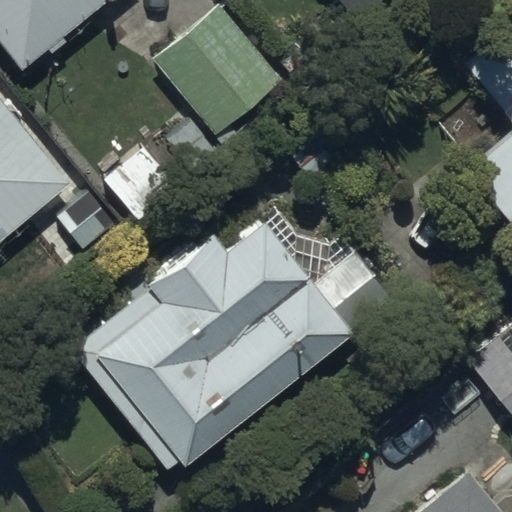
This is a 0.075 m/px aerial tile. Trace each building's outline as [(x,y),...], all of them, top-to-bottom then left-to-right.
[(0,0),(0,35),(19,59),(43,39),(47,43),(65,28),(62,24),(90,0),(0,0)] [(221,0),(200,0),(145,47),(212,126),(279,69),(221,0)] [(344,0),(354,12),(367,0),(344,0)] [(511,216),(511,25),(468,61),(511,114),(462,155),(511,216)] [(0,90),(0,221),(64,169),(0,90)] [(143,270),(64,333),(162,456),(175,446),(177,450),(204,428),(206,431),(388,286),(337,220),(312,240),(277,195),(262,206),(259,202),(221,232),(206,213),(140,266),(143,270)] [(511,310),(463,352),(511,409),(511,310)] [(509,511),(464,457),(396,511),(509,511)]
